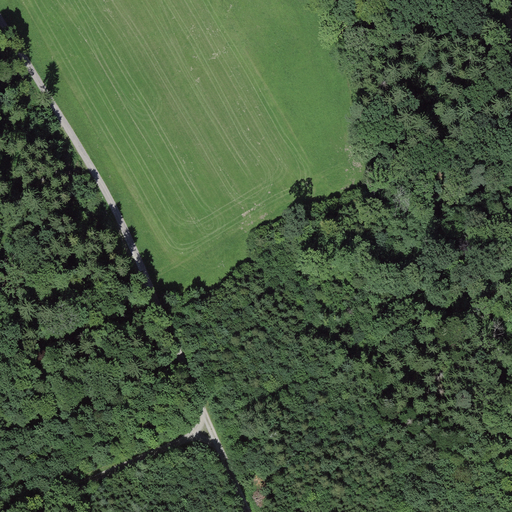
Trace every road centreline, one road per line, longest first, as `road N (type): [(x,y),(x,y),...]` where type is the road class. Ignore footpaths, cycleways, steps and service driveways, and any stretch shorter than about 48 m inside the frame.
road 1 (track): [(0,12),(136,247),(249,511)]
road 2 (track): [(210,427),(16,511)]
